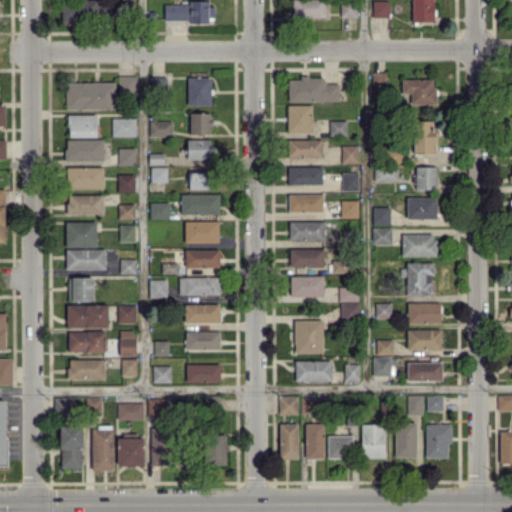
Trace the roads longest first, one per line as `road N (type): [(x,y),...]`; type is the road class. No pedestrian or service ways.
road 1 (residential): [(28,0),(32,506)]
road 2 (residential): [(251,0),(255,505)]
road 3 (residential): [(475,0),(479,504)]
road 4 (residential): [(511,48),(29,49)]
road 5 (tertiary): [(511,503),(32,506)]
